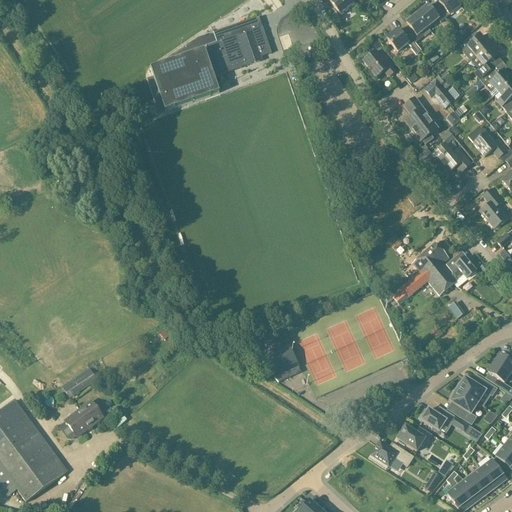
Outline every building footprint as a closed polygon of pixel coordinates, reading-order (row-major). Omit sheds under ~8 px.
[(341,17),(353,7),(346,0),(331,0),(329,2),(341,17)] [(445,20),(449,17),(460,8),(453,0),(443,0),(439,4),(438,3),(435,6),(445,20)] [(427,7),(417,16),(427,29),(438,20),(441,24),(445,20),(435,6),(429,10),(427,7)] [(409,29),(405,32),(415,44),(424,37),(421,34),(427,29),(417,16),(406,24),(409,29)] [(153,78),(147,80),(154,100),(160,98),(165,112),(219,94),(214,78),(227,74),(226,70),(238,66),(239,70),(262,62),(260,58),(271,54),(262,27),(259,18),(213,34),(198,39),(167,60),(168,63),(150,69),(153,78)] [(397,54),(408,45),(411,49),(411,51),(416,57),(421,52),(415,44),(405,32),(401,36),(397,32),(386,40),(397,54)] [(468,39),(458,47),(466,57),(471,52),(476,58),(489,47),(481,38),(479,40),(473,45),(468,39)] [(476,58),(471,62),(478,71),(483,67),(484,68),(489,65),(497,57),(489,47),(476,58)] [(389,79),(398,71),(385,55),(380,59),(375,53),(363,63),(375,79),(384,72),(389,79)] [(436,56),(429,61),(432,64),(438,59),(436,56)] [(478,71),(474,75),(480,82),(480,81),(493,71),(489,66),(489,65),(484,68),(483,67),(478,71)] [(494,89),(498,94),(511,83),(504,73),(499,77),(493,71),(480,81),(480,82),(489,93),(494,89)] [(406,79),(411,85),(417,80),(412,74),(406,79)] [(432,100),(435,98),(445,110),(453,103),(436,81),(424,91),(432,100)] [(502,99),(497,103),(507,114),(511,109),(511,103),(510,101),(511,99),(511,83),(498,94),(502,99)] [(477,91),(474,87),(465,95),(468,99),(477,91)] [(421,143),(422,142),(425,146),(432,141),(429,137),(437,131),(414,101),(404,108),(412,118),(405,123),(421,143)] [(452,126),(460,121),(455,113),(447,118),(452,126)] [(499,160),(507,153),(497,141),(493,145),(485,135),(473,145),(485,158),(492,152),(499,160)] [(445,146),(433,157),(448,175),(455,169),(460,175),(465,171),(472,165),(459,151),(453,156),(445,146)] [(511,173),(502,182),(511,194),(511,193),(511,173)] [(356,185),(367,181),(366,176),(354,180),(356,185)] [(419,191),(407,199),(414,208),(425,200),(419,191)] [(494,231),(507,220),(497,209),(503,203),(493,191),(483,199),(490,207),(480,214),(494,231)] [(394,251),(403,243),(396,235),(387,243),(394,251)] [(511,241),(506,235),(496,243),(501,249),(511,241)] [(402,290),(392,298),(399,307),(427,283),(439,298),(453,286),(448,279),(453,275),(446,266),(443,264),(448,260),(435,246),(412,265),(419,273),(401,288),(402,290)] [(457,257),(446,266),(453,275),(448,279),(453,286),(458,289),(467,281),(466,280),(475,273),(464,259),(461,262),(457,257)] [(448,307),(457,319),(464,314),(456,302),(448,307)] [(262,355),(273,379),(298,367),(287,344),(262,355)] [(494,365),(510,375),(511,371),(511,363),(500,356),(494,365)] [(510,375),(494,365),(488,375),(500,383),(504,385),(510,375)] [(97,381),(89,370),(62,388),(70,400),(97,381)] [(456,389),(455,390),(477,404),(484,393),(492,398),(496,390),(479,379),(474,386),(465,380),(461,385),(459,384),(456,389)] [(470,416),(477,404),(455,390),(451,397),(453,398),(449,403),(459,409),(455,416),(471,426),(476,419),(470,416)] [(511,398),(511,397),(505,394),(499,402),(506,406),(511,398)] [(15,401),(0,412),(0,469),(26,504),(68,473),(15,401)] [(64,423),(65,424),(60,427),(60,430),(67,441),(71,441),(76,438),(77,439),(103,419),(91,403),(64,423)] [(427,413),(425,412),(420,419),(422,420),(421,422),(438,433),(446,422),(428,411),(427,413)] [(450,424),(464,433),(468,427),(453,418),(450,424)] [(405,428),(397,441),(399,442),(398,443),(404,447),(405,446),(416,453),(420,447),(422,448),(425,442),(428,444),(432,437),(419,429),(415,434),(405,428)] [(413,458),(392,445),(389,450),(380,444),(372,457),(388,468),(393,460),(407,468),(413,458)] [(511,453),(505,447),(495,458),(511,471),(511,453)] [(462,458),(465,460),(466,462),(471,456),(467,453),(462,458)] [(492,462),(480,471),(493,488),(505,479),(492,462)] [(480,471),(469,479),(482,496),(493,488),(480,471)] [(431,494),(442,479),(435,473),(424,488),(431,494)] [(450,485),(454,480),(450,477),(446,482),(450,485)] [(469,479),(458,487),(471,504),(482,496),(469,479)] [(461,511),(471,504),(458,487),(447,496),(458,511),(461,511)] [(315,511),(318,509),(309,502),(300,511),(315,511)]
